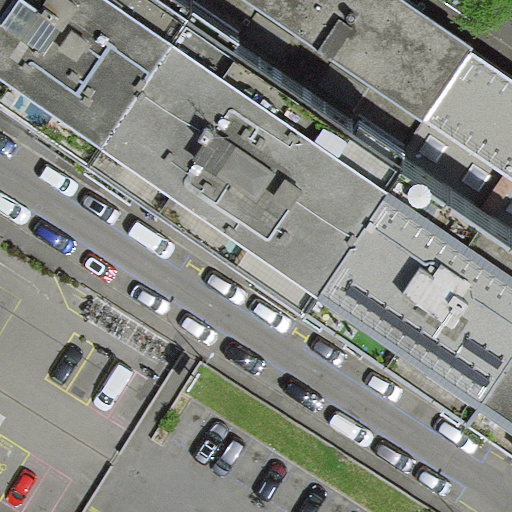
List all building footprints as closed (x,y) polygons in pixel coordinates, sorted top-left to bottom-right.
[(179,0),(0,0),(0,80),(91,144),(186,4),(179,0)] [(404,0),(188,0),(186,4),(404,148),(472,47),(404,0)] [(186,4),(91,144),(306,290),(404,148),(186,4)] [(404,148),(511,224),(511,73),(472,47),(404,148)] [(511,334),(511,224),(404,148),(306,290),(469,400),(511,334)] [(511,334),(469,400),(511,429),(511,334)]
